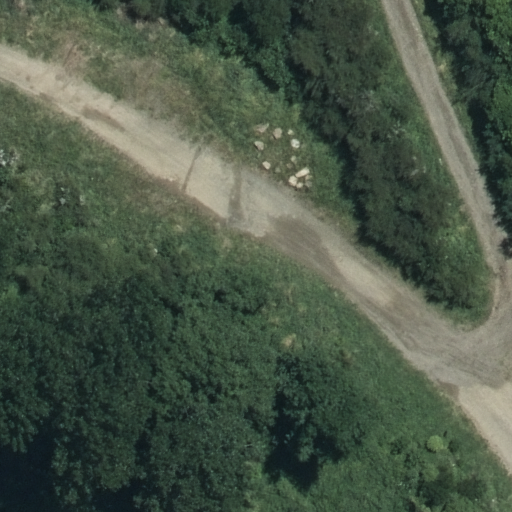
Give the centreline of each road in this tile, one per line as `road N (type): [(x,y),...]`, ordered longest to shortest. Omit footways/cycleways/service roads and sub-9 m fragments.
road 1 (track): [(0,59),(99,103),(355,269),(428,345),(467,376),(511,394)]
road 2 (track): [(398,0),(511,280)]
